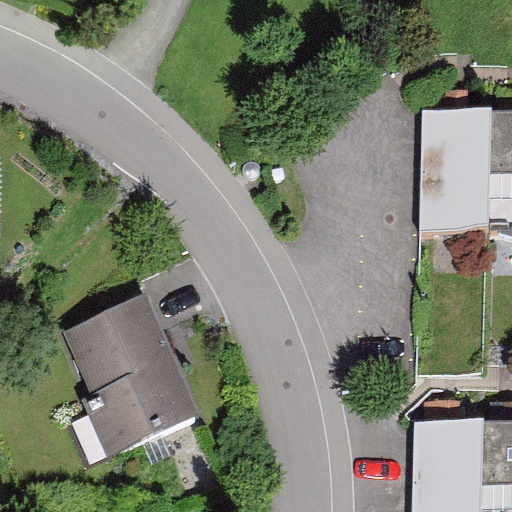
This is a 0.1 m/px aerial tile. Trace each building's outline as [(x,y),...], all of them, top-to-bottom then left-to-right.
[(475,242),(477,153),(456,152),(456,127),(424,126),(424,151),(411,151),(407,273),(474,275),(475,242)] [(511,243),(511,128),(489,128),(488,153),(477,153),(475,242),(511,243)] [(72,404),(101,472),(199,430),(144,302),(61,337),(87,397),(72,404)] [(415,511),(468,511),(469,448),(469,410),(430,409),(429,438),(416,438),(415,511)] [(468,511),(511,511),(511,438),(480,438),(480,449),(469,448),(468,511)]
